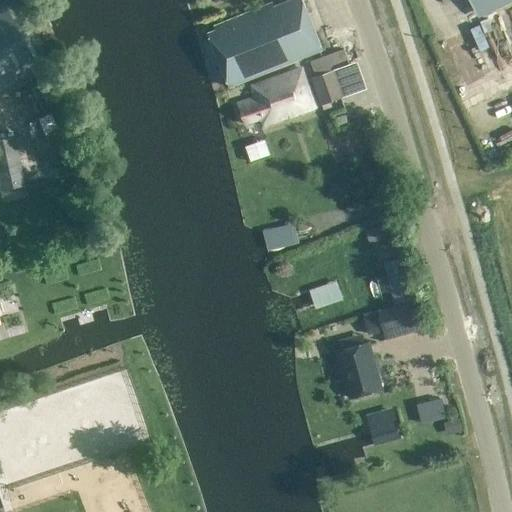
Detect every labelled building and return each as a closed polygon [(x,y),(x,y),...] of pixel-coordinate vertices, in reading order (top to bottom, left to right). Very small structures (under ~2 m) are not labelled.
[(0,0),(0,86),(45,62),(19,14),(25,11),(19,0),(0,0)] [(302,0),(290,0),(208,33),(229,85),(322,49),(302,0)] [(470,0),(476,11),(498,0),(470,0)] [(511,39),(496,45),(500,55),(511,51),(511,39)] [(254,97),(237,102),(244,123),(261,117),(263,125),(314,107),(301,69),(250,86),(254,97)] [(311,78),(321,104),(342,97),(333,70),(311,78)] [(465,94),(448,103),(454,113),(470,104),(465,94)] [(338,124),(346,122),(343,113),(336,115),(338,124)] [(0,138),(0,190),(24,185),(12,135),(0,138)] [(366,224),(370,256),(391,253),(387,221),(366,224)] [(304,284),(312,302),(337,290),(329,272),(304,284)] [(368,314),(374,334),(401,326),(396,307),(368,314)] [(337,351),(349,398),(381,389),(368,342),(337,351)]
